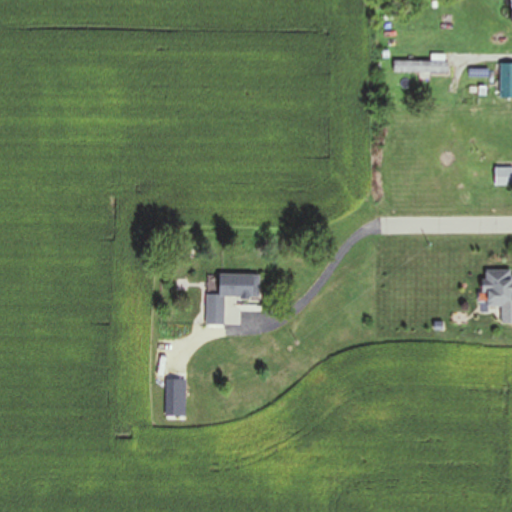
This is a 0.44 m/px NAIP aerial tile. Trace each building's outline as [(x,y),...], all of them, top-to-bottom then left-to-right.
[(430,63),(392,63),(392,74),(447,74),(447,56),(430,56),(430,63)] [(499,99),(511,99),(511,64),(499,64),(499,99)] [(469,164),(511,163),(511,153),(469,153),(469,164)] [(494,187),(511,186),(511,168),(494,168),(494,187)] [(499,317),(511,316),(511,269),(481,270),(482,310),(499,310),(499,317)] [(205,295),(205,327),(223,327),(224,297),(258,298),(258,274),(217,274),(216,295),(205,295)] [(181,418),(181,380),(165,380),(165,418),(181,418)]
